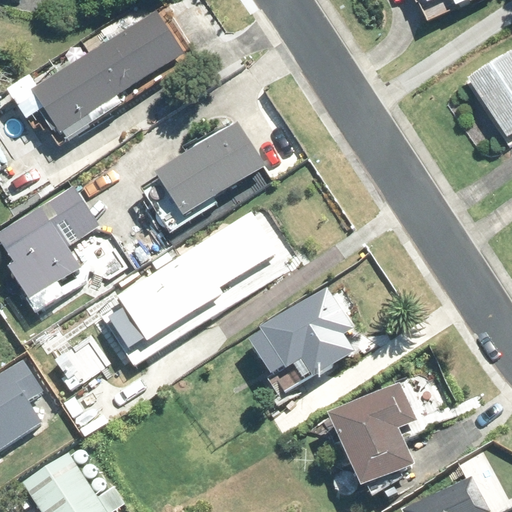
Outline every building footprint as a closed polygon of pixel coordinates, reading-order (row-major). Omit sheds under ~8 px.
[(195,55),(164,4),(72,66),(69,61),(27,88),(63,142),(195,55)] [(466,77),(506,137),(511,133),(511,50),(511,49),(466,77)] [(153,172),(155,175),(136,187),(169,235),(217,204),(214,196),(260,165),(227,116),(181,145),(185,151),(153,172)] [(0,202),(2,206),(47,178),(31,151),(13,162),(3,146),(0,147),(0,202)] [(0,229),(0,246),(10,263),(5,266),(26,300),(78,267),(65,247),(98,226),(71,184),(0,229)] [(115,297),(144,342),(221,294),(218,287),(278,253),(251,211),(115,297)] [(325,289),(258,327),(260,330),(245,338),(266,374),(271,372),(282,392),(346,355),(335,337),(349,329),(325,289)] [(0,375),(0,448),(44,422),(32,401),(46,393),(26,360),(0,375)] [(325,412),(359,487),(412,465),(396,427),(416,421),(399,380),(325,412)] [(298,395),(268,413),(280,432),(309,414),(298,395)] [(65,454),(20,483),(38,511),(104,511),(120,502),(111,486),(93,497),(65,454)] [(399,510),(400,511),(488,511),(470,475),(399,510)]
